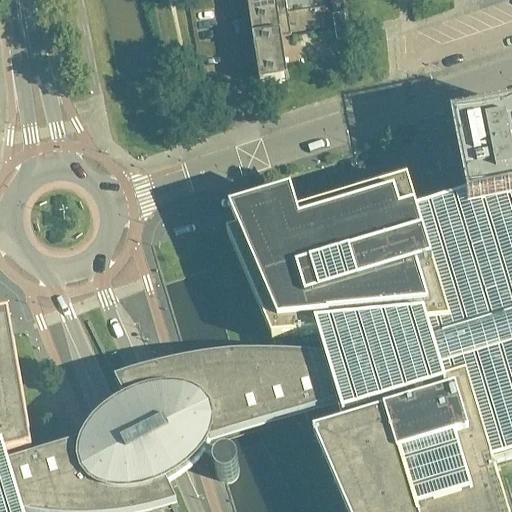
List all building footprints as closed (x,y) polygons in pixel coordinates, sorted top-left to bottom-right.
[(287,13),(284,0),(246,0),(250,19),(287,13)] [(290,36),(287,13),(250,19),(253,42),(290,36)] [(346,27),(344,14),(332,16),(334,29),(346,27)] [(348,40),(346,27),(334,29),(336,42),(348,40)] [(288,83),(281,38),(290,36),(253,42),(260,87),(288,83)] [(358,62),(356,55),(337,58),(339,68),(358,62)] [(239,236),(227,240),(273,345),(318,340),(330,383),(329,383),(327,384),(326,386),(325,387),(324,389),(324,391),(324,392),(324,393),(324,395),(325,397),(326,398),(327,400),(329,401),(330,402),(332,402),(334,402),(336,402),(338,409),(341,416),(342,420),(340,420),(345,435),(315,444),(344,511),(506,511),(493,468),(511,462),(511,121),(457,133),(470,198),(417,215),(416,204),(406,172),(356,187),(360,200),(298,218),(294,204),(233,222),(239,236)] [(0,511),(20,511),(11,476),(6,461),(31,454),(9,319),(0,320),(0,511)] [(76,456),(11,476),(20,511),(168,511),(162,499),(168,496),(171,495),(174,493),(176,492),(179,490),(182,488),(184,486),(187,484),(189,482),(191,479),(193,477),(196,475),(198,472),(199,469),(201,467),(205,460),(215,467),(215,468),(214,468),(214,469),(214,470),(214,471),(214,472),(214,473),(214,474),(215,474),(215,475),(215,476),(216,476),(216,477),(216,478),(217,478),(217,479),(218,480),(219,480),(219,481),(220,481),(220,482),(221,482),(222,482),(223,483),(224,483),(225,483),(226,483),(227,483),(228,483),(229,483),(230,483),(230,482),(231,482),(232,482),(233,481),(234,481),(234,480),(235,480),(235,479),(236,479),(236,478),(237,478),(237,477),(237,476),(238,476),(238,475),(238,474),(238,473),(238,472),(239,472),(239,471),(239,470),(238,469),(238,468),(238,467),(238,466),(237,465),(237,464),(236,464),(236,463),(235,463),(235,462),(234,462),(234,461),(233,461),(232,460),(231,460),(231,459),(230,459),(229,459),(228,459),(227,459),(226,459),(225,459),(224,459),(223,459),(222,459),(222,460),(221,460),(220,460),(212,455),(209,453),(213,446),(329,412),(324,398),(322,393),(315,370),(299,368),(281,367),(264,367),(247,368),(229,369),(212,370),(195,373),(178,376),(161,379),(144,384),(111,394),(121,413),(115,416),(112,418),(109,420),(106,422),(104,424),(101,425),(98,428),(96,430),(93,432),(91,435),(89,437),(87,440),(85,442),(83,445),(81,448),(79,450),(77,453),(76,456)]
